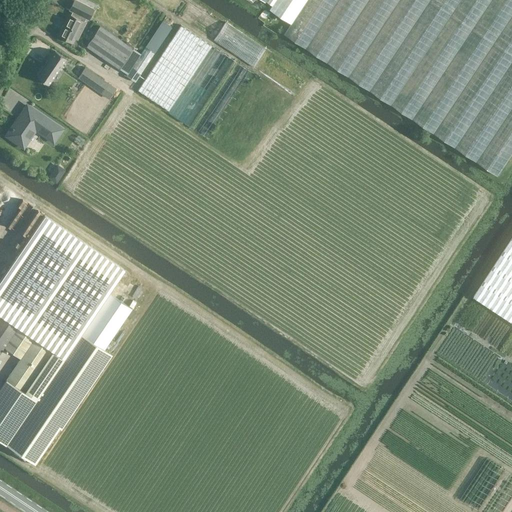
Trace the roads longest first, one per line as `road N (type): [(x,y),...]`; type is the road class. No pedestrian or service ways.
road 1 (track): [(65,183),(129,90),(245,170),(313,81)]
road 2 (track): [(511,399),(433,349),(468,295)]
